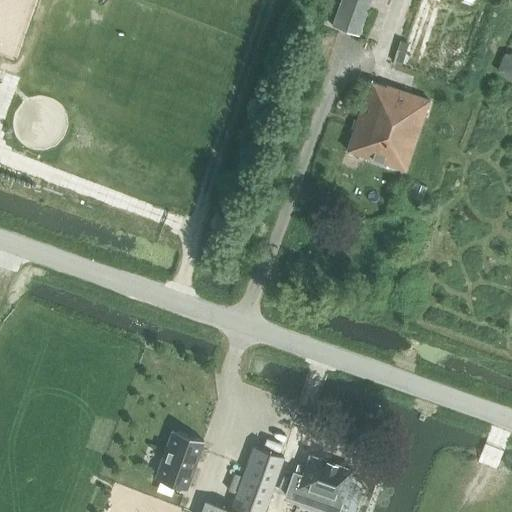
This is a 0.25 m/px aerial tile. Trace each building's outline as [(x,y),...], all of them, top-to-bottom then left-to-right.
[(341,0),(333,25),(358,34),(370,0),(341,0)] [(347,150),(406,171),(430,99),(386,84),(386,86),(370,81),(347,150)] [(203,440),(172,429),(155,478),(186,489),(203,440)] [(252,445),(230,509),(205,500),(200,511),(263,511),(283,456),(252,445)] [(293,473),(285,495),(332,511),(336,511),(352,469),(309,455),(301,476),(293,473)]
